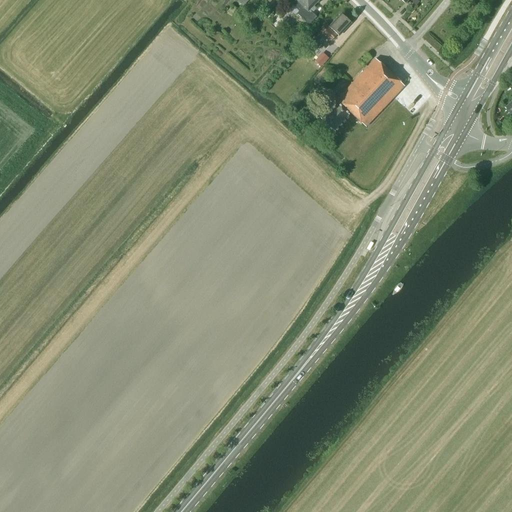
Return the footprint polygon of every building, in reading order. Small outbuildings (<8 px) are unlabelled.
[(297,10),(299,12),(297,14),(309,25),(317,17),(311,12),(310,13),(308,11),(319,0),(295,0),(291,4),(293,5),(289,9),(294,14),(297,10)] [(337,35),(339,36),(351,23),(341,14),(329,27),(327,25),(320,31),(331,41),(337,35)] [(373,59),(368,53),(359,61),(365,67),(373,59)] [(320,55),(315,61),(321,67),(327,61),(320,55)] [(350,113),(365,127),(404,86),(375,59),(342,93),(341,92),(333,100),(335,101),(332,105),(329,103),(317,115),(334,131),(350,113)]
